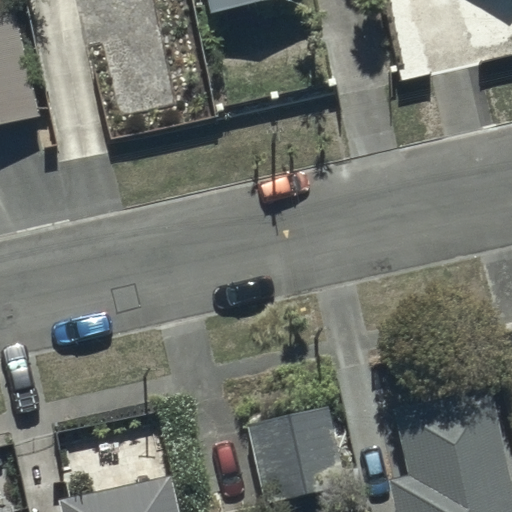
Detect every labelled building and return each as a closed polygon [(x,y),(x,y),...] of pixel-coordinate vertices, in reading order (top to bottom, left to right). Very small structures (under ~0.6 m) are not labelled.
[(10,0),(6,0),(0,1),(0,130),(37,122),(10,0)] [(196,0),(199,17),(296,0),(196,0)] [(401,480),(381,483),(387,511),(511,511),(486,392),(387,413),(401,480)] [(328,409),(242,426),(257,502),(343,485),(328,409)] [(174,511),(168,480),(53,504),(54,511),(174,511)]
